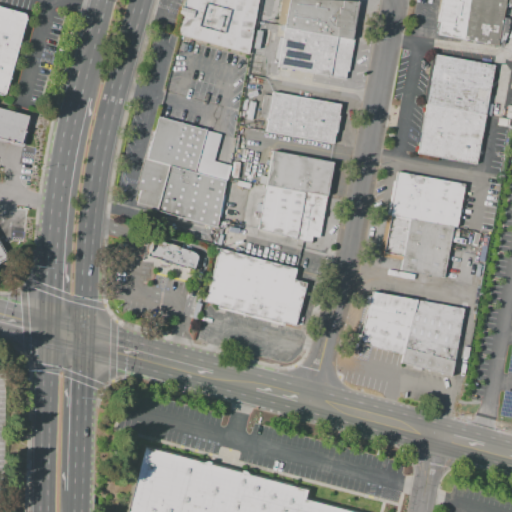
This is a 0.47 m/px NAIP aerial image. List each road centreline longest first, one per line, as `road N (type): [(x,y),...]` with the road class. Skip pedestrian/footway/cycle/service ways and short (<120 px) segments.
road 1 (residential): [(309,402),(393,0)]
road 2 (secondary): [(86,342),(111,116),(144,0)]
road 3 (secondary): [(86,98),(67,178),(53,331)]
road 4 (secondary): [(53,331),(46,498)]
road 5 (secondary): [(81,495),(86,342)]
road 6 (secondary): [(86,342),(210,375)]
road 7 (secondary): [(309,402),(433,434)]
